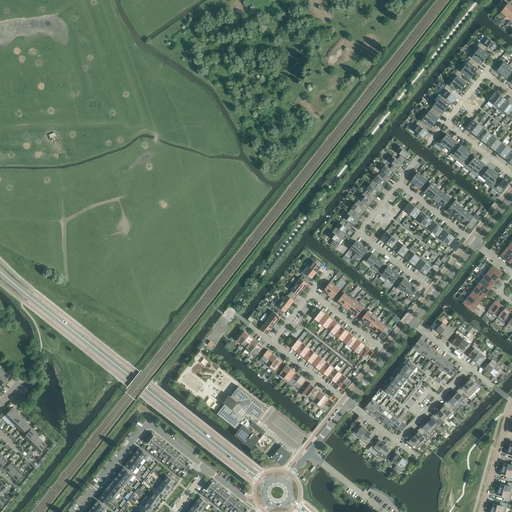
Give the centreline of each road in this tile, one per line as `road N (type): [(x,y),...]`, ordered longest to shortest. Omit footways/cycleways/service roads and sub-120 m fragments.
road 1 (secondary): [(265,485),(0,272)]
road 2 (residential): [(78,511),(148,424),(207,471)]
